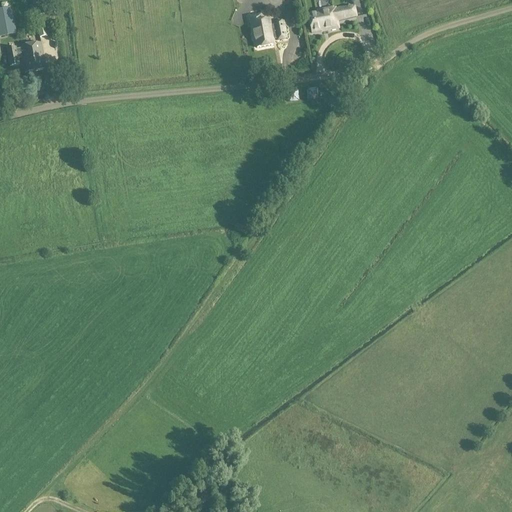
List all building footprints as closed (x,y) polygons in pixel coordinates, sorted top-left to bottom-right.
[(32,0),(36,17),(48,14),(45,0),(32,0)] [(317,11),(318,14),(308,16),(311,34),(338,29),(336,21),(356,18),(354,8),(333,11),(333,8),(317,11)] [(0,37),(15,34),(11,9),(0,11),(0,37)] [(253,42),(255,49),(275,45),(274,40),(276,40),(276,41),(277,42),(286,40),(288,39),(284,22),(282,21),(274,22),(272,24),(273,26),(271,26),(270,18),(263,20),(262,14),(247,17),(249,26),(250,26),(252,33),(251,34),(252,41),(253,42)] [(44,21),(37,22),(40,38),(47,36),(44,21)] [(19,59),(22,58),(25,73),(46,69),(41,43),(20,47),(21,49),(17,50),(16,48),(6,50),(9,68),(20,66),(19,59)] [(307,89),(307,98),(315,98),(315,89),(307,89)] [(298,92),(288,92),(288,102),(298,102),(298,92)] [(0,426),(2,429),(13,418),(10,415),(0,423),(0,426)]
